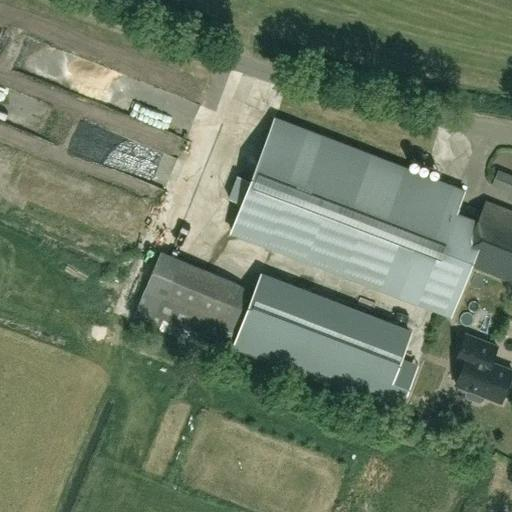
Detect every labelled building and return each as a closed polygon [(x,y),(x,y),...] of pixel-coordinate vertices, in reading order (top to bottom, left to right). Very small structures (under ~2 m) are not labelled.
[(275,120),(243,204),(231,234),(450,319),(471,267),(479,245),(472,243),(470,235),(472,232),(451,224),(463,193),(275,120)] [(511,193),(511,175),(499,171),(492,185),(511,193)] [(511,213),(483,203),(472,232),(470,235),(472,243),(479,245),(471,267),(511,282),(511,213)] [(263,280),(258,294),(159,256),(135,320),(161,330),(164,322),(235,350),(236,347),(403,412),(410,394),(393,388),(412,337),(263,280)] [(469,391),(467,396),(469,400),(478,403),(483,401),(484,396),(501,402),(511,372),(511,371),(491,363),(497,347),(466,335),(457,360),(465,363),(457,387),(469,391)]
